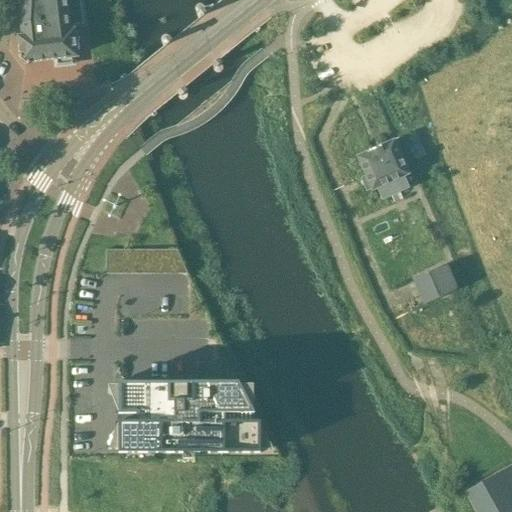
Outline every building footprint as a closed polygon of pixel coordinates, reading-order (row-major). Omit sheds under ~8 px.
[(30,63),(53,60),(75,57),(77,57),(73,31),(69,32),(69,30),(67,16),(65,0),(22,0),(21,23),(23,37),(19,38),(21,55),(19,58),(28,65),(30,63)] [(394,141),(356,157),(364,177),(360,178),(366,193),(370,191),(371,193),(377,190),(382,201),(409,189),(404,178),(409,176),(394,141)] [(188,275),(177,251),(106,251),(106,275),(188,275)] [(411,280),(423,305),(454,291),(444,264),(411,280)] [(260,454),(260,452),(258,452),(258,425),(259,425),(257,422),(253,425),(253,416),(254,416),(238,383),(216,383),(192,383),(192,401),(186,401),(186,383),(174,383),(174,401),(170,401),(170,383),(121,383),(121,415),(137,415),(137,422),(121,422),(120,454),(183,454),(183,448),(194,448),(194,454),(260,454)] [(511,511),(511,466),(464,493),(474,511),(511,511)]
